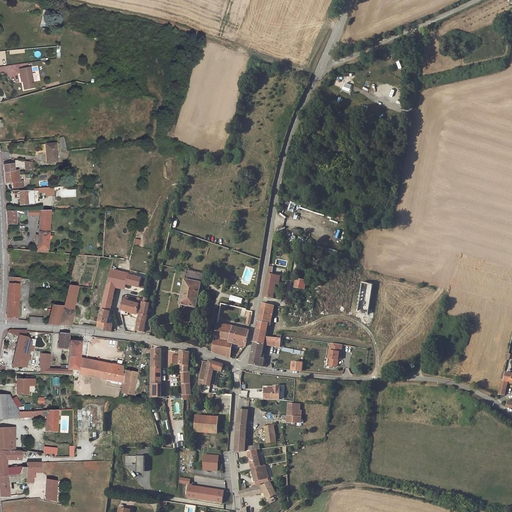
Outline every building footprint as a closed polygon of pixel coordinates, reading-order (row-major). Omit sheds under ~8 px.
[(31,68),(19,70),(20,74),(21,74),(24,90),(34,88),(31,68)] [(57,161),(56,142),(43,143),(44,153),(47,152),(48,161),(57,161)] [(4,173),(15,171),(13,163),(3,164),(4,173)] [(19,180),(19,173),(18,171),(15,171),(4,173),(5,181),(12,181),(13,187),(23,186),(23,181),(21,182),(21,180),(19,180)] [(40,192),(46,192),(46,196),(54,195),(53,187),(39,188),(40,192)] [(34,203),(33,190),(19,190),(20,203),(34,203)] [(47,252),(51,209),(41,209),(26,209),(27,213),(26,215),(40,215),(37,251),(47,252)] [(7,223),(16,222),(15,211),(7,211),(7,223)] [(127,284),(129,275),(129,274),(112,269),(108,285),(116,287),(125,289),(127,284)] [(196,308),(204,274),(196,272),(188,270),(180,307),(183,308),(183,305),(196,308)] [(273,274),(268,274),(266,286),(264,296),(274,298),(277,284),(278,284),(279,279),(288,280),(289,277),(273,274)] [(143,288),(145,279),(129,275),(127,284),(143,288)] [(20,278),(9,277),(8,286),(6,317),(16,317),(20,278)] [(307,281),(298,279),(296,288),(306,289),(307,281)] [(79,285),(69,284),(67,291),(77,293),(79,285)] [(108,285),(102,310),(110,312),(111,308),(114,309),(115,304),(112,303),(116,287),(108,285)] [(140,314),(148,315),(148,312),(149,309),(147,309),(149,303),(148,303),(149,297),(146,297),(147,296),(145,296),(140,314)] [(66,297),(63,308),(73,311),(76,299),(66,297)] [(136,303),(124,300),(121,309),(137,313),(141,298),(138,298),(136,303)] [(275,306),(263,303),(260,316),(255,342),(265,344),(280,347),(282,336),(282,334),(279,334),(278,338),(266,337),(269,324),(271,324),(275,306)] [(37,319),(36,323),(50,324),(58,325),(62,306),(52,304),(49,320),(37,319)] [(63,308),(60,323),(70,325),(74,311),(73,311),(63,308)] [(104,329),(104,330),(111,332),(113,326),(107,324),(107,323),(110,312),(102,310),(99,321),(106,323),(104,329)] [(148,315),(140,314),(138,324),(139,324),(146,325),(149,315),(148,315)] [(144,332),(146,325),(139,324),(137,331),(144,332)] [(250,330),(218,324),(213,352),(236,359),(237,355),(232,354),(233,344),(246,346),(249,334),(250,330)] [(10,330),(8,333),(19,337),(12,366),(26,367),(31,342),(27,341),(28,337),(25,337),(27,330),(10,330)] [(69,334),(60,333),(59,347),(67,348),(69,334)] [(70,340),(68,369),(73,370),(73,375),(73,377),(79,378),(80,376),(82,376),(82,374),(78,373),(80,357),(81,342),(70,340)] [(262,358),(265,344),(255,342),(253,354),(251,364),(263,367),(265,358),(262,358)] [(342,345),(331,343),(330,351),(329,351),(328,359),(330,359),(329,366),(335,367),(338,365),(338,359),(339,352),(341,352),(342,345)] [(152,350),(152,397),(162,397),(162,350),(152,350)] [(183,373),(184,400),(189,400),(189,395),(192,394),(191,372),(189,372),(189,368),(190,353),(181,351),(180,365),(181,365),(182,373),(183,373)] [(111,372),(112,364),(95,360),(80,357),(78,373),(82,374),(103,379),(105,371),(111,372)] [(224,365),(210,361),(205,385),(211,386),(215,370),(222,372),(224,365)] [(293,361),(293,370),(302,371),(303,362),(293,361)] [(208,363),(204,362),(202,369),(200,380),(199,388),(202,389),(206,371),(208,363)] [(122,378),(123,374),(121,374),(122,366),(112,364),(111,372),(105,371),(103,379),(122,382),(122,378)] [(256,381),(256,373),(243,370),(241,379),(242,391),(250,390),(250,380),(256,381)] [(124,378),(122,378),(122,382),(122,392),(133,395),(137,373),(125,371),(124,378)] [(34,379),(30,379),(23,379),(24,375),(17,375),(16,394),(27,393),(28,386),(34,385),(34,379)] [(202,393),(210,393),(211,386),(205,385),(204,384),(202,393)] [(265,388),(265,399),(279,399),(280,386),(274,386),(274,388),(265,388)] [(221,397),(220,413),(231,414),(232,404),(233,394),(214,393),(214,396),(221,397)] [(18,418),(18,411),(16,407),(9,395),(5,395),(6,418),(18,418)] [(213,413),(220,413),(221,397),(214,396),(213,413)] [(174,400),(174,414),(183,414),(182,407),(179,407),(179,400),(174,400)] [(301,404),(289,403),(288,411),(288,416),(287,422),(301,423),(302,410),(300,410),(301,404)] [(249,410),(240,409),(239,418),(238,427),(236,453),(249,451),(250,451),(250,446),(246,447),(247,435),(249,410)] [(57,410),(43,411),(42,411),(42,416),(46,416),(45,431),(56,431),(57,410)] [(197,415),(195,431),(217,433),(219,417),(213,417),(197,415)] [(267,441),(276,440),(274,424),(265,424),(267,441)] [(0,448),(16,451),(15,439),(8,440),(7,427),(0,427),(0,448)] [(15,427),(7,427),(8,440),(15,439),(15,427)] [(26,453),(0,450),(0,476),(20,473),(22,468),(7,469),(7,458),(26,459),(26,453)] [(257,450),(250,451),(249,451),(253,468),(266,465),(265,464),(261,465),(257,450)] [(220,471),(220,454),(203,454),(203,471),(220,471)] [(125,455),(125,464),(133,464),(133,463),(137,463),(137,472),(145,472),(145,456),(137,456),(135,456),(125,455)] [(23,462),(22,468),(20,473),(0,476),(0,489),(0,496),(9,496),(8,483),(9,481),(9,479),(26,476),(27,462),(23,462)] [(41,462),(27,462),(26,476),(26,482),(32,482),(33,472),(40,472),(41,462)] [(266,465),(253,468),(253,469),(256,480),(269,477),(266,465)] [(56,481),(47,480),(45,499),(55,501),(56,481)] [(270,480),(240,491),(241,497),(265,492),(268,499),(277,494),(270,480)] [(224,503),(226,490),(189,484),(187,497),(224,503)]
